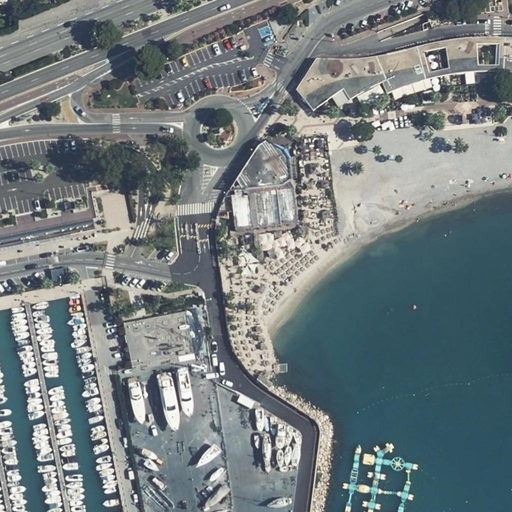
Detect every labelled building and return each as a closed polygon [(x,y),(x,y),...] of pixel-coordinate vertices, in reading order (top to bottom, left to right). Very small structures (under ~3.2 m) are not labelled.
[(496,66),(503,66),(503,42),(495,42),(496,66)] [(511,42),(503,42),(503,66),(511,67),(511,42)] [(452,69),(473,66),(473,65),(472,43),(467,43),(448,45),(452,69)] [(480,43),(472,43),(473,65),(473,66),(481,66),(480,43)] [(446,70),(452,69),(448,45),(441,46),(446,70)] [(425,49),(417,52),(424,76),(432,74),(425,49)] [(390,88),(424,76),(417,52),(387,61),(365,65),(354,67),(317,66),(302,90),(315,105),(344,84),(350,94),(385,77),(390,88)] [(341,104),(350,100),(345,90),(336,94),(341,104)] [(175,169),(182,167),(182,163),(186,162),(183,152),(173,155),(175,169)] [(248,262),(247,255),(245,218),(253,218),(259,203),(270,190),(277,196),(284,190),(260,167),(241,189),(238,197),(232,194),(231,197),(228,206),(226,214),(230,263),(248,262)] [(235,185),(232,194),(238,197),(241,189),(235,185)] [(270,204),(277,196),(270,190),(259,203),(253,218),(245,218),(247,255),(264,254),(262,220),(270,204)] [(0,237),(4,237),(12,235),(20,234),(28,232),(36,230),(44,229),(52,227),(60,226),(68,224),(76,223),(84,222),(86,229),(94,228),(94,223),(122,218),(125,217),(121,194),(88,200),(87,192),(46,200),(0,208),(0,237)] [(222,204),(228,206),(231,197),(224,196),(222,204)] [(125,231),(122,218),(94,223),(94,228),(86,229),(87,238),(125,231)] [(76,223),(78,238),(78,239),(87,238),(86,229),(84,222),(76,223)] [(70,239),(78,238),(76,223),(68,224),(70,237),(70,239)] [(60,226),(62,238),(70,237),(68,224),(60,226)] [(44,229),(47,245),(62,243),(62,238),(60,226),(52,227),(44,229)] [(39,247),(47,245),(44,229),(36,230),(38,244),(39,247)] [(31,245),(38,244),(36,230),(28,232),(31,245)] [(22,246),(31,245),(28,232),(20,234),(22,246)] [(6,252),(6,253),(23,250),(22,246),(20,234),(12,235),(4,237),(6,252)] [(198,308),(185,311),(191,343),(204,340),(198,308)] [(191,343),(185,311),(123,323),(131,366),(193,354),(191,343)]
